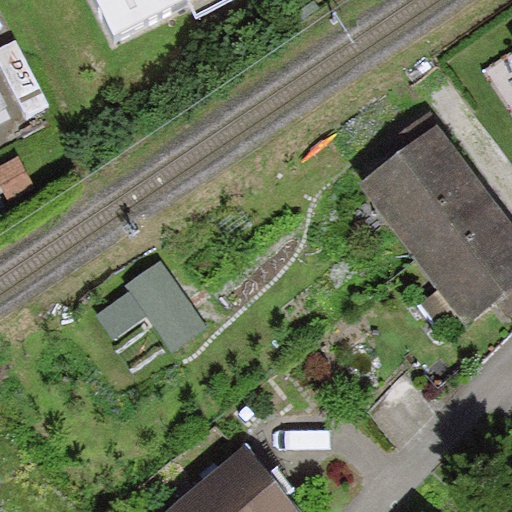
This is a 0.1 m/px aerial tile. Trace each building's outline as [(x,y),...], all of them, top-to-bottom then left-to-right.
[(90,0),(115,48),(193,8),(200,22),(243,0),(242,0),(90,0)] [(0,121),(13,115),(0,87),(0,121)] [(387,153),(396,165),(364,188),(469,332),(499,311),(504,317),(511,311),(511,225),(434,119),(387,153)] [(168,265),(131,291),(181,361),(217,336),(168,265)] [(294,511),(247,451),(169,511),(294,511)]
